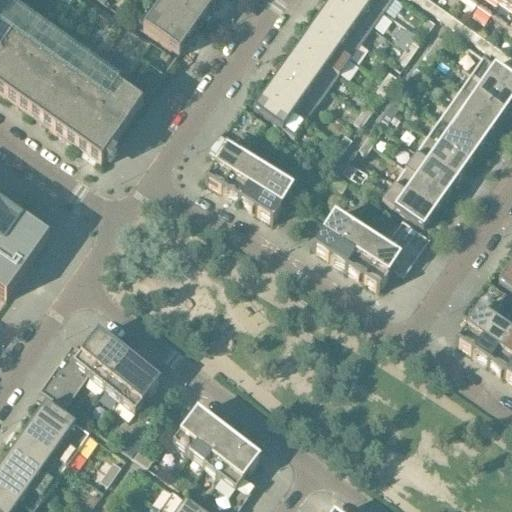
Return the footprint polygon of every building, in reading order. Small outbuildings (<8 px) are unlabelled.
[(0,0),(0,100),(100,172),(174,68),(76,0),(0,0)] [(91,0),(103,9),(109,0),(91,0)] [(203,25),(167,0),(155,18),(193,45),(196,41),(194,39),(203,25)] [(218,10),(204,0),(167,0),(203,25),(213,11),(216,13),(218,10)] [(221,0),(204,0),(218,10),(221,5),(219,4),(221,0)] [(372,33),(383,17),(358,0),(333,0),(331,4),(372,33)] [(358,0),(383,17),(394,1),(392,0),(358,0)] [(433,9),(420,0),(416,0),(413,5),(428,16),(433,9)] [(483,0),(461,0),(460,1),(475,11),(483,0)] [(505,0),(483,0),(475,11),(490,22),(505,0)] [(511,21),(511,0),(505,0),(490,22),(505,32),(511,21)] [(361,49),(372,33),(331,4),(320,20),(361,49)] [(448,19),(433,9),(428,16),(443,27),(448,19)] [(193,45),(155,18),(142,36),(178,61),(188,47),(191,49),(193,45)] [(462,30),(448,19),(443,27),(457,37),(462,30)] [(349,65),(361,49),(320,20),(308,36),(349,65)] [(433,29),(426,24),(419,34),(427,39),(433,29)] [(477,40),(462,30),(457,37),(472,47),(477,40)] [(349,65),(308,36),(297,52),(338,81),(349,65)] [(492,51),(477,40),(472,47),(487,58),(492,51)] [(444,48),(437,42),(431,51),(438,56),(444,48)] [(410,47),(404,56),(411,61),(417,52),(410,47)] [(438,56),(431,51),(424,62),(431,67),(438,56)] [(507,61),(492,51),(487,58),(502,68),(507,61)] [(327,97),(338,81),(297,52),(286,68),(327,97)] [(397,66),(404,71),(411,61),(404,56),(397,66)] [(511,64),(507,61),(502,68),(511,75),(511,64)] [(511,84),(482,63),(471,79),(511,108),(511,107),(511,84)] [(327,97),(286,68),(275,84),(316,113),(327,97)] [(422,79),(415,74),(408,83),(416,88),(422,79)] [(388,78),(381,88),(389,93),(395,83),(388,78)] [(511,108),(471,79),(459,95),(500,124),(511,108)] [(416,88),(408,83),(401,93),(409,98),(416,88)] [(304,129),(316,113),(275,84),(263,100),(304,129)] [(389,93),(381,88),(374,97),(382,103),(389,93)] [(500,124),(459,95),(448,111),(489,140),(500,124)] [(293,145),(304,129),(263,100),(252,116),(293,145)] [(400,110),(393,105),(386,115),(393,120),(400,110)] [(366,110),(359,119),(366,125),(373,115),(366,110)] [(489,140),(448,111),(437,127),(478,156),(489,140)] [(265,131),(250,121),(239,113),(231,124),(257,142),(265,131)] [(393,120),(386,115),(379,124),(387,130),(393,120)] [(366,125),(359,119),(352,129),(360,134),(366,125)] [(257,142),(231,124),(224,135),(249,154),(257,142)] [(478,156),(437,127),(426,143),(467,172),(478,156)] [(249,154),(224,135),(214,148),(225,156),(226,154),(242,164),(249,154)] [(371,137),(364,147),(371,152),(378,142),(371,137)] [(344,141),(336,151),(344,156),(351,146),(344,141)] [(467,172),(426,143),(415,159),(456,188),(467,172)] [(371,152),(364,147),(357,156),(365,161),(371,152)] [(221,199),(242,164),(226,154),(225,156),(214,148),(207,160),(217,167),(203,188),(221,199)] [(344,156),(336,151),(330,160),(337,165),(344,156)] [(456,188),(415,159),(403,175),(444,204),(456,188)] [(237,209),(259,175),(242,164),(221,199),(223,200),(221,203),(226,204),(228,204),(231,205),(235,207),(236,208),(237,209)] [(355,174),(348,169),(341,179),(349,184),(355,174)] [(254,219),(276,185),(259,175),(237,209),(239,210),(241,211),(244,213),(246,215),(247,216),(248,218),(250,221),(252,218),(254,219)] [(444,204),(403,175),(392,191),(433,219),(444,204)] [(347,189),(333,179),(327,189),(341,199),(347,189)] [(284,208),(292,195),(276,185),(254,219),(272,230),(284,208)] [(433,219),(392,191),(381,207),(422,235),(433,219)] [(0,211),(0,301),(5,306),(32,268),(33,269),(48,248),(12,222),(13,221),(0,211)] [(329,266),(351,233),(333,221),(313,253),(312,253),(311,255),(314,257),(315,257),(327,265),(329,266)] [(429,247),(418,240),(401,228),(392,241),(419,260),(429,247)] [(345,277),(367,243),(351,233),(329,266),(330,267),(329,269),(329,270),(330,270),(334,271),(337,272),(340,273),(343,275),(343,276),(345,277)] [(419,260),(392,241),(383,254),(410,273),(419,260)] [(360,287),(382,254),(367,243),(345,277),(346,278),(346,277),(348,278),(350,281),(352,282),(354,284),(356,287),(357,289),(358,288),(359,286),(360,287)] [(410,273),(383,254),(382,254),(360,287),(362,288),(375,296),(378,298),(379,297),(379,296),(391,277),(402,285),(410,273)] [(511,298),(511,274),(508,272),(497,288),(511,298)] [(501,316),(510,304),(484,286),(476,298),(501,316)] [(493,327),(501,316),(476,298),(468,309),(493,327)] [(494,328),(493,327),(468,309),(459,322),(468,329),(455,347),(454,349),(457,351),(470,359),(469,360),(471,361),(494,328)] [(487,372),(510,339),(494,328),(471,361),(473,362),(471,364),(471,365),(474,365),(476,366),(478,366),(481,368),(484,369),(485,370),(485,371),(487,372)] [(87,383),(113,352),(112,351),(100,342),(100,341),(97,339),(96,340),(96,341),(82,358),(71,351),(63,363),(87,383)] [(502,383),(511,368),(511,340),(510,339),(487,372),(488,373),(489,372),(491,375),(494,377),(496,380),(498,383),(499,384),(500,384),(499,383),(501,381),(502,383)] [(103,395),(128,364),(127,362),(126,363),(124,361),(123,359),(122,358),(120,355),(119,354),(117,351),(116,351),(115,353),(113,352),(87,383),(103,395)] [(87,383),(63,363),(55,374),(81,392),(87,383)] [(118,407),(143,376),(142,374),(143,373),(144,372),(140,371),(139,370),(135,369),(134,368),(132,367),(129,365),(130,365),(128,364),(103,395),(118,407)] [(511,368),(502,383),(504,384),(504,383),(511,388),(511,368)] [(81,392),(55,374),(47,385),(73,404),(81,392)] [(143,408),(159,389),(143,376),(118,407),(134,420),(143,408)] [(73,404),(47,385),(38,397),(64,416),(73,404)] [(44,410),(33,426),(77,456),(88,440),(44,410)] [(188,462),(213,430),(196,418),(172,450),(188,462)] [(33,426),(22,441),(66,472),(77,456),(33,426)] [(204,474),(227,443),(226,441),(223,439),(221,436),(220,435),(218,432),(216,429),(214,431),(213,430),(188,462),(204,474)] [(130,439),(119,455),(130,462),(141,447),(130,439)] [(22,441),(11,457),(54,488),(66,472),(22,441)] [(219,485),(243,453),(241,452),(243,450),(240,449),(237,448),(235,447),(232,445),(229,443),(229,444),(227,443),(204,474),(219,485)] [(244,486),(259,466),(243,453),(219,485),(218,487),(245,506),(255,493),(244,486)] [(139,455),(132,464),(147,474),(153,465),(139,455)] [(54,488),(11,457),(0,472),(0,473),(43,504),(54,488)] [(112,468),(105,477),(113,483),(120,474),(112,468)] [(0,473),(0,497),(21,511),(37,511),(43,504),(0,473)] [(113,483),(105,477),(99,487),(107,493),(113,483)] [(137,485),(129,480),(122,489),(130,495),(137,485)] [(241,511),(245,506),(218,487),(210,499),(228,511),(241,511)] [(130,495),(122,489),(115,499),(123,504),(130,495)] [(21,511),(0,497),(0,511),(21,511)] [(90,499),(83,509),(87,511),(92,511),(98,505),(90,499)] [(189,511),(171,499),(161,511),(189,511)] [(228,511),(210,499),(200,511),(228,511)]
